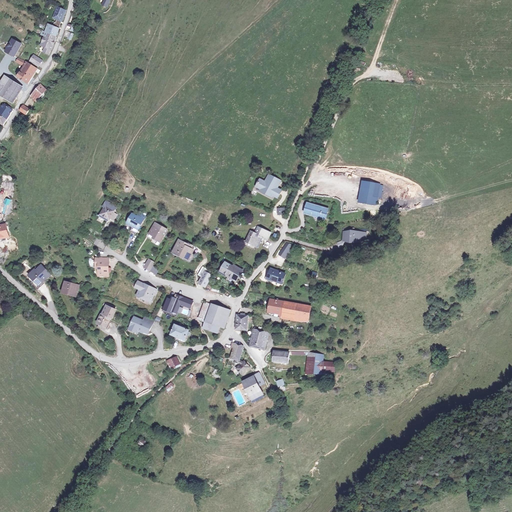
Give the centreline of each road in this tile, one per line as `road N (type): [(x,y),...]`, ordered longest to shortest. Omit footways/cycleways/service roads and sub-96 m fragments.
road 1 (residential): [(0,269),(106,359),(189,350),(221,341),(291,210)]
road 2 (track): [(228,331),(249,352),(367,354),(466,320),(511,281)]
road 3 (track): [(221,341),(143,404),(72,511)]
road 4 (track): [(377,0),(291,210)]
road 5 (residential): [(0,136),(44,67),(71,0)]
